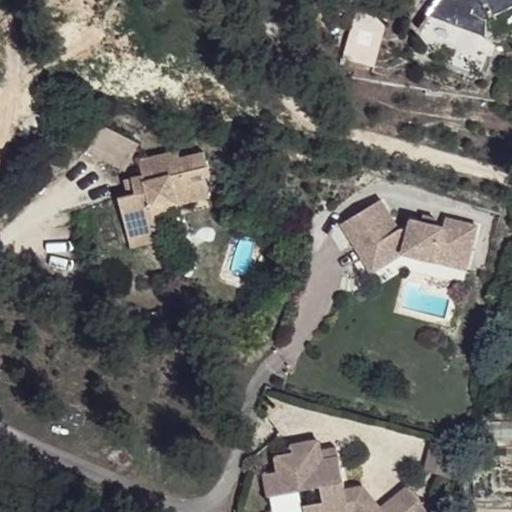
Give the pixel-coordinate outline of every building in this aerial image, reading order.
[(511,0),(440,0),(419,27),(422,32),(436,16),(489,42),(491,22),(497,19),(495,15),(511,5),(511,0)] [(497,19),(511,11),(511,5),(495,15),(497,19)] [(350,62),(380,69),(390,21),(358,15),(350,62)] [(99,124),(87,147),(123,167),(136,143),(99,124)] [(119,199),(129,236),(158,229),(152,208),(175,202),(177,205),(210,197),(205,178),(210,176),(204,153),(180,158),(177,152),(139,160),(143,175),(126,180),(129,197),(119,199)] [(380,200),(342,223),(364,259),(381,249),(388,261),(404,253),(435,260),(437,254),(467,262),(476,227),(446,218),(443,227),(433,225),(421,222),(411,219),(408,231),(398,228),(380,200)] [(421,222),(433,225),(435,219),(423,216),(421,222)] [(371,271),(388,261),(381,249),(364,259),(371,271)] [(467,262),(437,254),(435,260),(466,268),(467,262)] [(485,308),(481,325),(493,327),(496,311),(485,308)] [(511,439),(511,423),(486,424),(481,441),(511,439)] [(341,511),(351,510),(352,511),(429,511),(407,485),(379,507),(362,487),(346,491),(339,457),(325,460),(322,449),(321,440),(291,446),(293,454),(277,457),(279,471),(264,474),(269,496),(320,487),(323,502),(303,505),(304,511),(341,511)] [(432,443),(425,470),(448,476),(454,448),(432,443)] [(322,449),(325,460),(339,457),(337,446),(322,449)]
